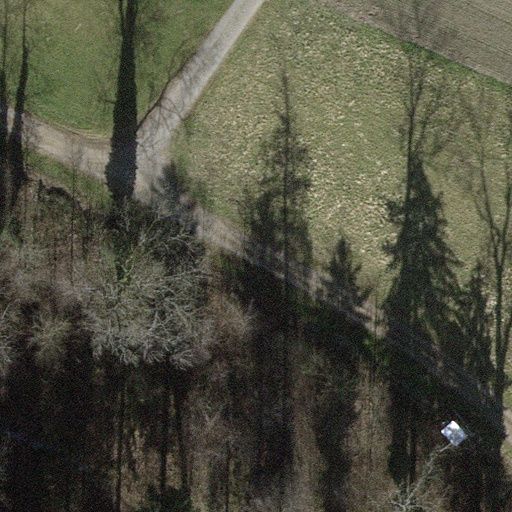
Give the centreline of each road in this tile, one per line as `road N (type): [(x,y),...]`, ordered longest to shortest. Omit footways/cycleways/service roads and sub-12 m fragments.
road 1 (track): [(0,111),(138,183),(442,369),(511,437)]
road 2 (track): [(265,0),(138,183)]
